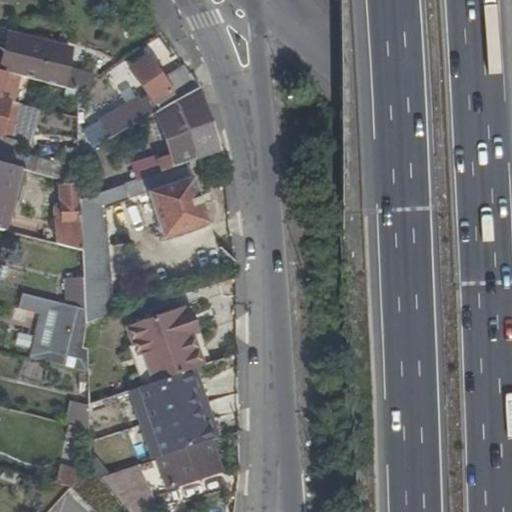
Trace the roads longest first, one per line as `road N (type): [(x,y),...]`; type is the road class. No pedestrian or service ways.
road 1 (motorway): [(383,0),(404,511)]
road 2 (motorway): [(484,511),(467,0)]
road 3 (primary): [(264,178),(275,425)]
road 4 (primary): [(259,5),(445,145)]
road 5 (primary): [(206,0),(240,75),(264,178)]
road 6 (primary): [(259,5),(264,178)]
